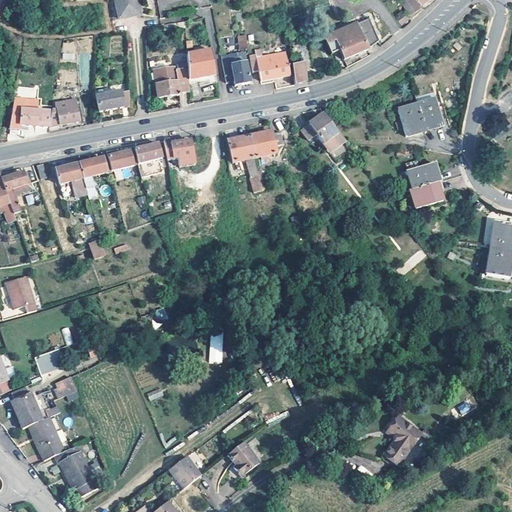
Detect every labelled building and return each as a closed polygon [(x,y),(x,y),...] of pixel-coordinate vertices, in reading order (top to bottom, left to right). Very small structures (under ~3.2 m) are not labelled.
[(114,0),(117,16),(137,13),(135,0),(114,0)] [(418,6),(414,0),(402,0),(409,12),(418,6)] [(409,17),(404,9),(397,15),(402,22),(409,17)] [(377,41),(368,19),(343,29),(323,37),(330,55),(339,52),(342,60),(366,50),(366,49),(377,41)] [(246,54),(244,35),(236,36),(239,55),(246,54)] [(62,43),(63,61),(75,60),(74,42),(62,43)] [(303,66),(300,46),(288,48),(293,84),(305,82),(303,66)] [(259,57),(258,49),(253,50),(253,53),(248,55),(251,73),(257,72),(259,81),(288,75),(284,52),(282,52),(259,57)] [(185,53),(186,68),(187,79),(213,75),(209,50),(185,53)] [(244,62),(243,56),(229,59),(230,64),(244,62)] [(248,83),(244,62),(230,64),(221,66),(225,84),(233,83),(234,86),(248,83)] [(187,79),(186,68),(174,70),(173,66),(152,69),(157,98),(178,95),(178,93),(188,91),(187,79)] [(118,93),(117,88),(107,90),(108,95),(94,98),(96,113),(127,107),(127,92),(118,93)] [(434,99),(415,105),(423,132),(442,126),(434,99)] [(78,121),(74,100),(52,105),(54,111),(49,112),(47,128),(78,121)] [(11,103),(0,101),(0,114),(10,116),(10,110),(11,103)] [(404,138),(423,132),(415,105),(396,111),(404,138)] [(10,110),(10,116),(8,125),(13,126),(45,128),(47,113),(10,110)] [(0,136),(6,138),(8,125),(10,116),(0,114),(0,136)] [(335,135),(320,116),(299,131),(307,141),(314,136),(321,145),(335,135)] [(247,137),(252,160),(275,155),(273,147),(282,146),(279,133),(271,135),(270,132),(247,137)] [(343,143),(337,134),(335,135),(321,145),(328,154),(343,143)] [(253,168),(252,160),(247,137),(226,141),(231,164),(248,161),(248,164),(249,169),(253,168)] [(168,145),(167,141),(161,142),(165,161),(192,157),(190,142),(168,145)] [(160,159),(156,145),(132,151),(136,165),(135,166),(138,178),(161,172),(158,160),(160,159)] [(106,158),(106,160),(109,172),(131,166),(128,152),(106,158)] [(109,172),(106,160),(102,162),(101,159),(78,165),(86,196),(90,195),(88,188),(92,187),(90,178),(109,173),(109,172)] [(403,164),(405,171),(417,168),(415,161),(403,164)] [(46,178),(42,164),(34,166),(39,180),(46,178)] [(405,171),(410,190),(434,183),(437,182),(432,164),(417,168),(405,171)] [(74,200),(86,196),(78,165),(54,171),(58,186),(69,183),(74,200)] [(254,172),(255,176),(258,191),(265,188),(261,171),(254,172)] [(21,173),(0,180),(0,181),(4,192),(25,185),(21,173)] [(258,191),(255,176),(248,178),(252,196),(254,196),(254,193),(258,191)] [(12,215),(5,195),(4,192),(0,181),(0,212),(3,213),(7,223),(14,220),(12,215)] [(434,183),(410,190),(408,191),(413,209),(440,202),(437,192),(434,183)] [(203,204),(199,188),(196,189),(198,194),(196,195),(196,197),(195,198),(197,206),(200,205),(201,208),(204,207),(204,204),(203,204)] [(5,195),(12,215),(18,212),(12,193),(5,195)] [(487,250),(510,254),(511,241),(511,225),(492,223),(487,250)] [(102,256),(97,241),(88,244),(93,259),(102,256)] [(126,250),(124,244),(112,249),(113,254),(126,250)] [(202,252),(200,246),(194,249),(196,255),(202,252)] [(506,280),(510,254),(487,250),(483,276),(506,280)] [(36,310),(26,276),(5,282),(13,309),(24,306),(26,313),(27,313),(36,310)] [(62,328),(65,345),(73,343),(69,327),(62,328)] [(209,364),(222,364),(223,335),(209,335),(209,364)] [(65,367),(60,349),(35,356),(40,374),(65,367)] [(0,392),(9,389),(0,367),(0,392)] [(68,401),(79,398),(71,376),(52,383),(58,398),(66,395),(68,401)] [(147,394),(150,401),(163,396),(160,389),(147,394)] [(21,429),(27,427),(48,418),(59,413),(56,407),(41,414),(31,393),(12,401),(17,414),(15,415),(21,429)] [(463,416),(473,409),(467,400),(457,407),(463,416)] [(48,418),(27,427),(42,462),(53,457),(63,453),(48,418)] [(424,442),(401,425),(392,437),(396,440),(393,444),(395,446),(396,450),(386,464),(400,474),(424,442)] [(82,452),(89,449),(86,442),(79,446),(82,452)] [(256,464),(241,444),(225,456),(233,467),(230,469),(238,478),(256,464)] [(74,447),(63,453),(53,457),(57,465),(59,465),(73,491),(76,490),(81,499),(97,490),(74,447)] [(200,476),(185,457),(171,468),(178,477),(175,479),(183,489),(191,482),(200,476)] [(178,477),(171,468),(168,470),(175,479),(178,477)] [(175,511),(167,501),(151,511),(175,511)]
